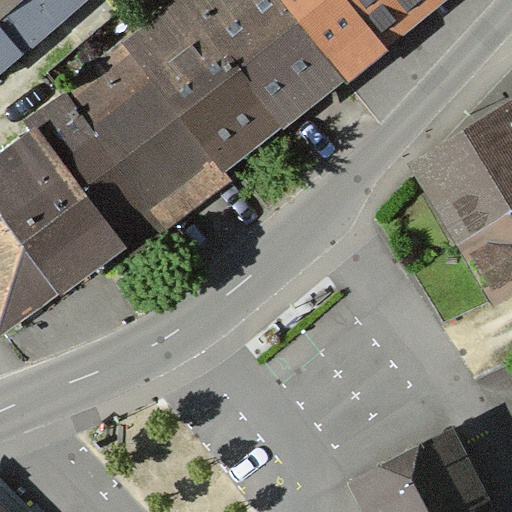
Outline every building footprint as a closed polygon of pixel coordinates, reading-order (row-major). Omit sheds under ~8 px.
[(0,0),(0,93),(2,95),(113,0),(0,0)] [(210,0),(32,128),(126,243),(226,168),(238,181),(357,83),(367,92),(474,0),(210,0)] [(511,114),(415,166),(502,315),(511,310),(511,114)] [(39,138),(0,169),(0,338),(94,267),(126,243),(39,138)] [(412,462),(360,487),(371,511),(501,511),(464,437),(412,462)] [(0,498),(0,511),(13,511),(3,502),(0,498)]
